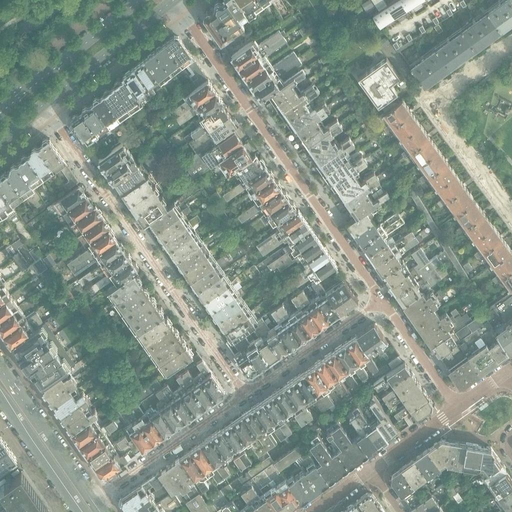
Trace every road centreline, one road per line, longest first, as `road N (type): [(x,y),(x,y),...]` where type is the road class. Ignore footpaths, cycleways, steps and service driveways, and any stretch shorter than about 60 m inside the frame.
road 1 (residential): [(380,300),(174,0)]
road 2 (residential): [(243,394),(44,104)]
road 3 (residential): [(511,47),(445,95),(439,109),(511,213)]
road 4 (residential): [(97,499),(243,394)]
road 5 (secondary): [(139,0),(0,111)]
road 6 (secondary): [(44,104),(174,0)]
road 7 (residential): [(243,394),(380,300)]
road 8 (secondary): [(97,499),(0,367)]
road 9 (secondary): [(0,401),(77,511)]
road 10 (residential): [(456,408),(380,300)]
